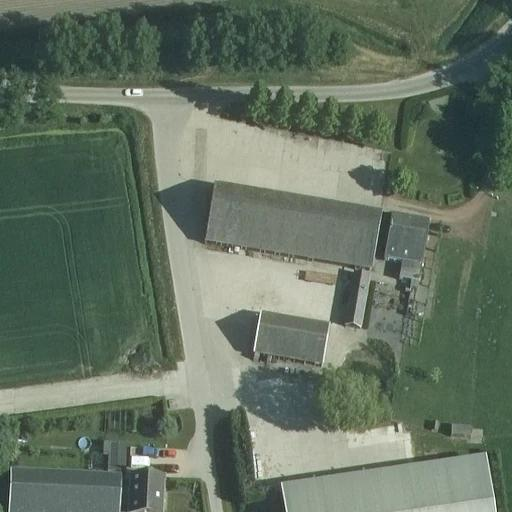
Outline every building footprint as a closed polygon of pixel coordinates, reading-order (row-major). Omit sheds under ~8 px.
[(370,272),(379,216),(214,188),(204,245),(370,272)] [(421,267),(428,224),(390,218),(383,261),(401,264),(399,281),(411,283),(410,289),(417,290),(418,284),(421,267)] [(360,330),(369,278),(353,275),(344,328),(360,330)] [(321,293),(321,278),(291,279),(291,294),(321,293)] [(321,368),(328,328),(259,317),(252,357),(321,368)] [(449,427),(467,427),(467,416),(448,416),(449,427)] [(470,440),(471,429),(451,427),(450,438),(470,440)] [(124,474),(125,447),(103,446),(102,473),(124,474)] [(488,511),(481,463),(396,476),(282,493),(284,511),(488,511)] [(118,511),(120,478),(11,473),(8,511),(118,511)] [(161,511),(163,480),(129,479),(129,494),(124,493),(124,498),(129,498),(127,511),(161,511)]
